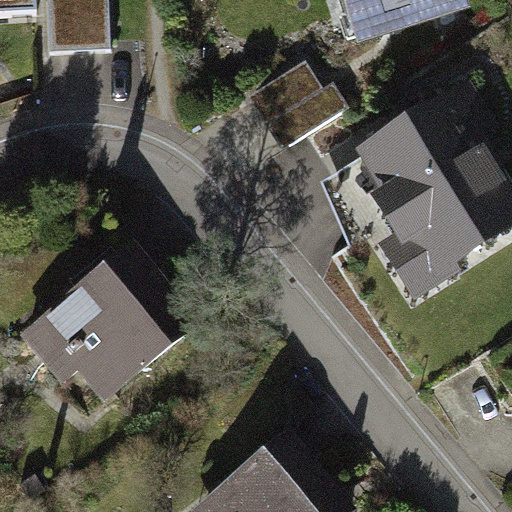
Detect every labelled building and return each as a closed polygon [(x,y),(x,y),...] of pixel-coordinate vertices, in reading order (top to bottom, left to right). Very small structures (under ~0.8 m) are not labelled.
[(0,0),(0,18),(41,16),(40,0),(0,0)] [(110,0),(51,0),(54,54),(112,51),(110,0)] [(467,21),(461,0),(306,0),(309,6),(327,1),(342,55),(467,21)] [(303,68),(246,105),(281,159),(354,112),(336,85),(320,94),(303,68)] [(413,292),(511,228),(511,198),(474,141),(493,128),(469,91),(363,159),(387,196),(374,204),(399,242),(386,251),(413,292)] [(122,249),(2,344),(50,403),(65,392),(86,418),(190,336),(122,249)] [(338,511),(277,435),(179,511),(338,511)]
